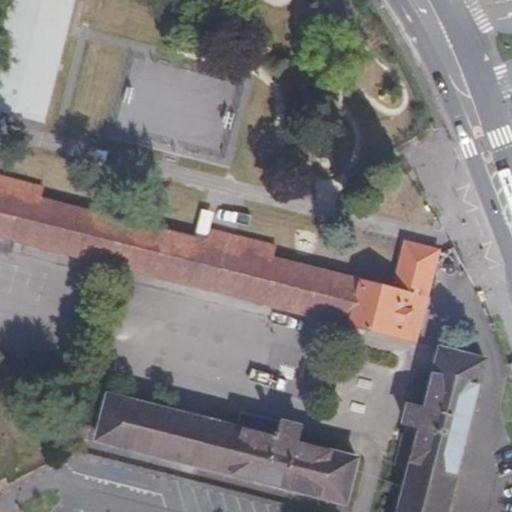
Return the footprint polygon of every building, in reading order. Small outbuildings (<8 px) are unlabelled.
[(0,114),(38,124),(69,0),(4,0),(0,17),(0,114)] [(0,238),(197,288),(208,246),(257,259),(247,301),(398,339),(406,307),(397,304),(400,291),(420,296),(432,250),(400,242),(388,287),(267,256),(270,245),(205,228),(202,239),(35,197),(38,185),(0,175),(0,238)] [(208,246),(197,288),(247,301),(257,259),(208,246)] [(408,342),(420,296),(400,291),(397,304),(406,307),(398,339),(408,342)] [(386,511),(434,511),(472,359),(427,348),(412,410),(395,406),(380,465),(390,467),(389,472),(396,474),(386,511)] [(340,502),(349,464),(291,450),(296,433),(233,418),(229,434),(95,402),(86,440),(340,502)]
